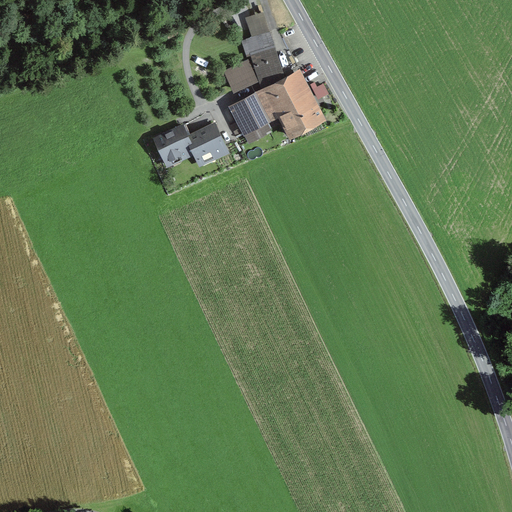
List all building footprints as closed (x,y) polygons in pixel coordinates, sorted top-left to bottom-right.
[(247,55),(252,54),(264,90),(267,88),(270,86),(295,74),(292,69),(298,66),(288,47),(275,51),(269,33),(243,41),(247,55)] [(226,70),(234,88),(256,78),(247,61),(226,70)] [(283,137),(318,118),(295,74),(270,86),(289,123),(285,125),(282,119),(278,121),(280,127),(278,128),(283,137)] [(322,84),(316,88),(321,97),(322,96),(329,109),(334,107),(322,84)] [(265,121),(280,113),(267,88),(264,90),(231,107),(249,140),(269,130),(265,121)] [(180,155),(181,156),(194,150),(188,137),(183,125),(156,137),(166,161),(180,155)] [(227,150),(216,125),(188,137),(194,150),(198,160),(212,154),(213,156),(227,150)]
